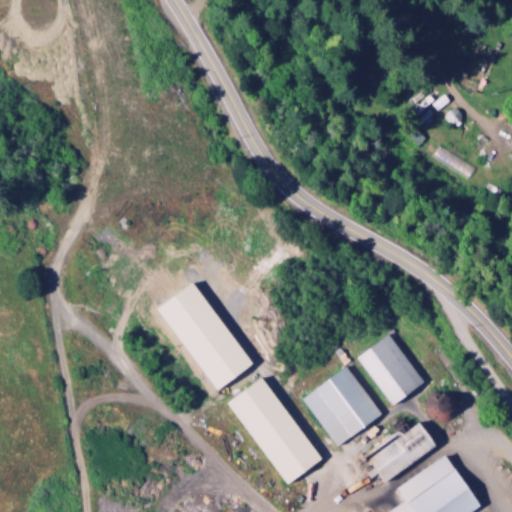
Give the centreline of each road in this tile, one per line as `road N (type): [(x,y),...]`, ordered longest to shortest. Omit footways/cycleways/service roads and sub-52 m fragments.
road 1 (secondary): [(171,0),(268,168),(315,210),(423,271),(511,370)]
road 2 (residential): [(101,165),(56,273),(52,303),(83,511)]
road 3 (residential): [(101,165),(112,99),(100,0)]
